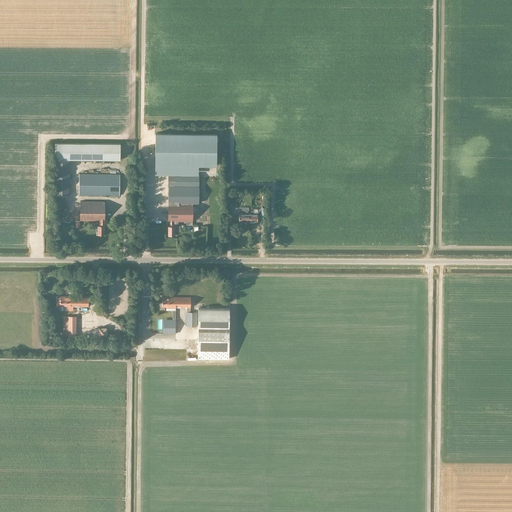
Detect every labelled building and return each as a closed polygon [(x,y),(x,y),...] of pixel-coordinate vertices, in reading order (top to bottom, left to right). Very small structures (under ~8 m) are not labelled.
[(216,165),(216,133),(155,133),(155,164),(169,164),(169,174),(174,174),(180,174),(180,164),(198,165),(216,165)] [(55,142),(55,159),(120,159),(120,143),(55,142)] [(55,159),(55,195),(69,195),(69,160),(55,159)] [(79,173),(78,195),(119,196),(119,174),(79,173)] [(198,174),(174,174),(169,174),(168,202),(168,221),(169,221),(169,226),(168,226),(168,235),(174,235),(174,226),(178,226),(178,221),(191,221),(192,202),(198,203),(198,174)] [(104,221),(104,220),(104,201),(80,201),(80,220),(98,220),(98,225),(97,225),(97,234),(104,234),(104,225),(107,225),(107,221),(104,221)] [(248,214),(247,210),(248,210),(248,207),(241,207),(241,210),(242,210),(242,214),(239,214),(238,221),(249,221),(249,216),(249,214),(248,214)] [(257,221),(257,214),(257,209),(253,209),(253,210),(251,210),(251,214),(249,214),(249,216),(249,221),(257,221)] [(88,296),(60,296),(56,296),(56,306),(75,306),(79,306),(88,306),(88,296)] [(196,326),(197,312),(190,312),(190,307),(190,297),(162,297),(162,307),(186,307),(186,312),(186,326),(196,326)] [(198,308),(198,348),(229,348),(229,309),(198,308)] [(175,334),(175,311),(172,311),(172,319),(165,319),(165,334),(175,334)] [(74,339),(74,316),(63,316),(63,335),(62,339),(74,339)] [(108,330),(99,330),(99,339),(108,339),(108,330)]
